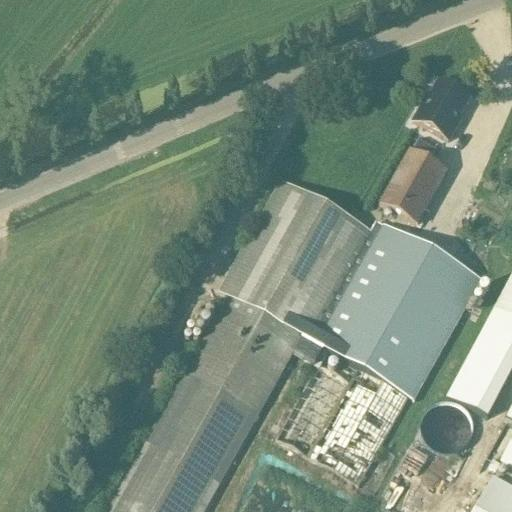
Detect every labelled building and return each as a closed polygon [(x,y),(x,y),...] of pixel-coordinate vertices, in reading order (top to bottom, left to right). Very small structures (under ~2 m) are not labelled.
[(427,99),(412,125),(447,145),(456,129),(454,128),(468,103),(437,85),(429,100),(427,99)] [(409,154),(378,209),(415,229),(445,175),(427,165),(435,152),(419,143),(411,156),(410,155),(409,154)] [(164,411),(107,511),(204,511),(250,432),(291,358),(314,370),(323,355),(357,374),(349,387),(317,369),(296,407),(275,445),(291,454),(307,463),(332,477),(357,491),(382,446),(407,402),(414,406),(481,285),(376,226),(370,237),(279,187),(218,296),(226,300),(164,411)] [(511,275),(446,400),(480,418),(511,358),(511,275)] [(431,453),(440,457),(450,457),(459,453),(466,447),(470,437),(471,428),(467,418),(460,411),(451,407),(441,407),(432,411),(424,418),(421,427),(420,437),(424,446),(431,453)] [(511,511),(511,408),(503,426),(511,430),(511,443),(498,468),(511,476),(511,494),(491,483),(475,511),(511,511)]
